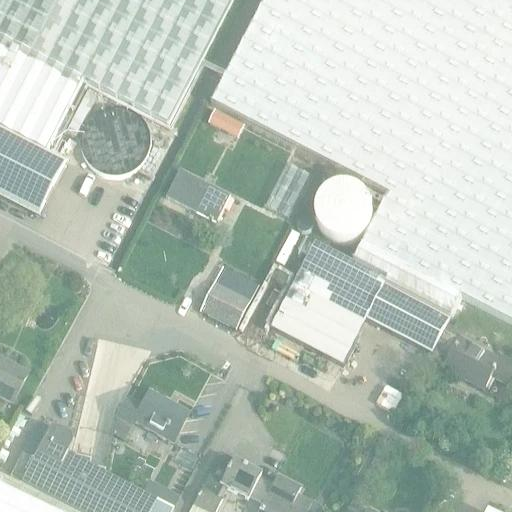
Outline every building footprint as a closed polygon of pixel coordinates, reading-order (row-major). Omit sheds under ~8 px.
[(169,129),(235,0),(0,0),(0,132),(46,156),(84,84),(169,129)] [(316,245),(271,332),(343,369),(366,323),(385,288),(449,320),(450,321),(461,301),(511,327),(511,0),(267,0),(212,107),(388,198),(353,265),(316,245)] [(215,115),(209,125),(219,130),(224,120),(215,115)] [(140,148),(140,147),(139,139),(137,135),(134,131),(130,128),(127,126),(119,124),(113,125),(109,126),(103,130),(98,137),(96,142),(96,146),(96,150),(97,154),(99,159),(102,162),(108,167),(112,168),(116,169),(125,168),(128,166),(133,163),(135,161),(138,156),(139,153),(140,148)] [(66,166),(46,156),(0,132),(0,197),(41,219),(66,166)] [(216,228),(230,200),(182,174),(167,202),(216,228)] [(357,252),(381,207),(335,182),(311,227),(357,252)] [(223,270),(201,313),(236,332),(259,288),(223,270)] [(450,321),(449,320),(385,288),(366,323),(431,357),(432,357),(433,353),(449,361),(448,363),(449,363),(459,343),(443,335),(450,321)] [(461,341),(459,343),(449,363),(448,363),(449,361),(433,353),(432,357),(431,357),(429,360),(430,364),(445,371),(484,392),(491,379),(506,387),(511,376),(511,365),(500,359),(498,362),(461,341)] [(0,361),(0,400),(11,406),(26,378),(0,364),(1,362),(0,361)] [(173,411),(147,397),(140,409),(125,401),(115,420),(131,428),(133,425),(173,446),(189,416),(174,408),(173,411)] [(48,430),(17,490),(60,511),(150,511),(155,503),(65,457),(69,449),(69,448),(70,447),(70,445),(70,444),(70,443),(69,441),(69,440),(68,438),(67,438),(66,436),(64,435),(63,434),(48,430)] [(288,511),(300,490),(276,478),(271,489),(257,482),(260,476),(219,455),(192,507),(201,511),(215,511),(222,501),(220,500),(225,490),(247,502),(248,498),(262,506),(258,511),(288,511)] [(21,481),(31,461),(21,456),(11,476),(21,481)] [(60,511),(17,490),(0,481),(0,511),(60,511)] [(147,481),(140,495),(155,503),(155,504),(170,511),(171,511),(179,498),(168,492),(147,481)]
